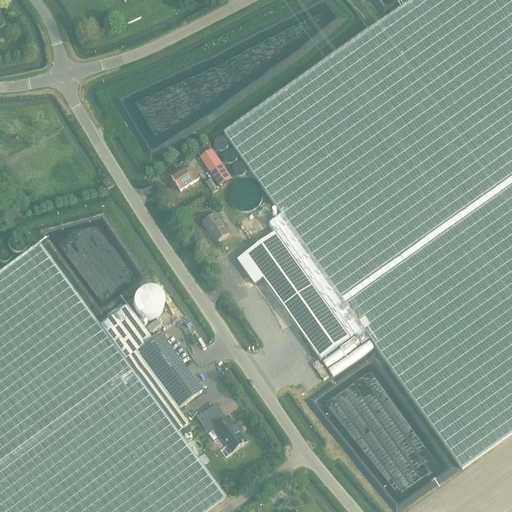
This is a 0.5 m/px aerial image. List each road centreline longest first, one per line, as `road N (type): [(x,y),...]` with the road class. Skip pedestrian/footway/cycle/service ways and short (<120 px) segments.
road 1 (unclassified): [(356,511),(194,292),(72,101),(65,77)]
road 2 (unclassified): [(65,77),(143,51),(248,0)]
